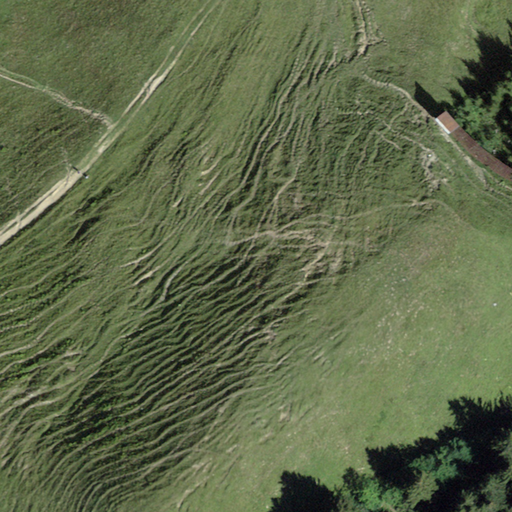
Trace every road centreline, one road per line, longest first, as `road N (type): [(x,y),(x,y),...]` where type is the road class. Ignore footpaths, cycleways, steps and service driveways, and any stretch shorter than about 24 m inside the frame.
road 1 (track): [(109,136),(212,0)]
road 2 (track): [(0,236),(109,136)]
